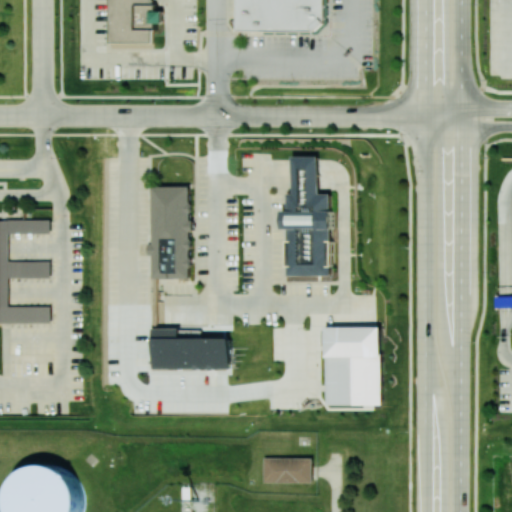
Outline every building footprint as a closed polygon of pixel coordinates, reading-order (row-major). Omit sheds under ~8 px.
[(109,0),(153,0),(153,4),(157,4),(157,28),(152,28),(152,42),(109,42),(109,0)] [(238,0),(238,31),(318,31),(327,22),(327,0),(238,0)] [(334,275),(334,193),(322,193),(322,155),(296,155),(296,193),(290,193),(290,210),(285,210),(285,229),(289,229),(289,275),(334,275)] [(153,186),(153,276),(191,276),(192,186),(153,186)] [(0,322),(53,322),(53,305),(11,305),(11,276),(52,276),(52,261),(10,261),(10,232),(52,232),(52,219),(1,219),(1,306),(0,306),(0,322)] [(498,306),(511,306),(511,295),(498,295),(498,306)] [(384,404),(383,326),(327,326),(328,404),(384,404)] [(180,337),(180,328),(154,328),(153,368),(232,369),(232,337),(180,337)] [(265,456),(265,482),(314,483),(314,470),(314,457),(265,456)] [(37,465),(46,464),(54,464),(62,467),(69,470),(76,478),(81,485),(83,492),(84,499),(83,506),(81,511),(15,511),(14,509),(13,500),(13,492),(16,484),(21,477),(25,472),(31,468),(37,465)] [(184,485),(184,500),(193,500),(192,485),(184,485)]
